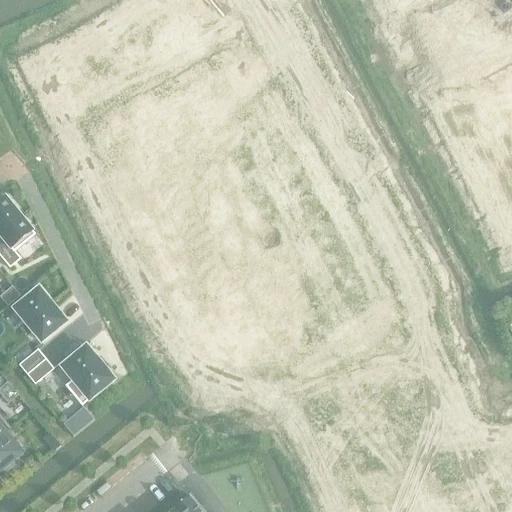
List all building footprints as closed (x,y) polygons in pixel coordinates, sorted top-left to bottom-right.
[(0,202),(0,265),(6,273),(17,263),(7,252),(28,235),(1,202),(0,202)] [(38,290),(14,310),(41,343),(65,323),(38,290)] [(14,348),(9,340),(0,347),(6,354),(14,348)] [(86,348),(62,368),(73,382),(66,387),(81,407),(82,407),(113,381),(86,348)] [(27,376),(46,360),(38,351),(19,366),(27,376)] [(46,360),(36,368),(27,376),(35,385),(54,370),(46,360)] [(0,437),(3,435),(4,436),(9,431),(0,420),(0,437)] [(19,454),(4,436),(3,435),(0,437),(0,471),(6,478),(20,467),(13,459),(19,454)] [(50,435),(43,440),(54,454),(61,448),(50,435)] [(203,511),(191,497),(174,511),(173,511),(203,511)]
